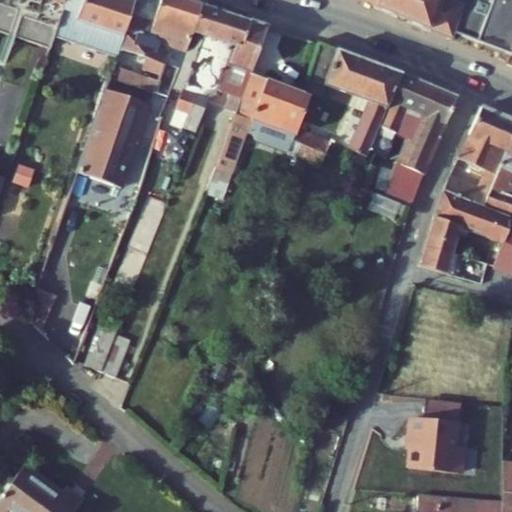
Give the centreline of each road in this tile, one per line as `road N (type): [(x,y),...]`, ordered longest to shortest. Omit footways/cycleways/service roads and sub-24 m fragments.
road 1 (residential): [(473,75),(335,511)]
road 2 (residential): [(0,313),(224,511)]
road 3 (secondary): [(473,75),(274,0)]
